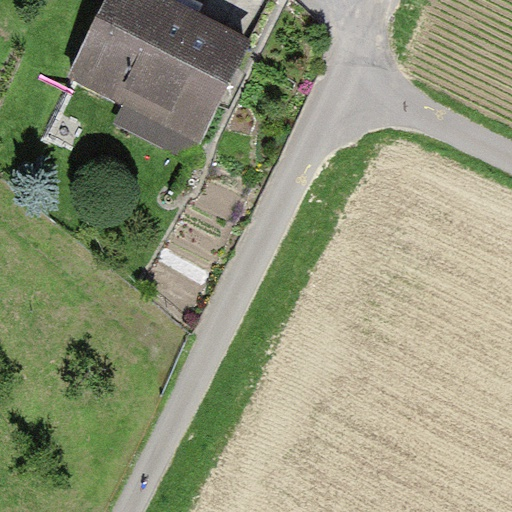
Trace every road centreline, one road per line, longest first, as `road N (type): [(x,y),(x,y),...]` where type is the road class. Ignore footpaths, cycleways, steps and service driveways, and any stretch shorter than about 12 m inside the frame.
road 1 (unclassified): [(348,77),(132,511)]
road 2 (unclassified): [(511,158),(348,77)]
